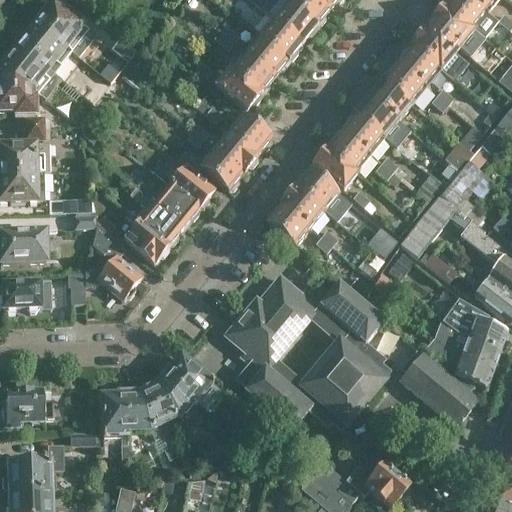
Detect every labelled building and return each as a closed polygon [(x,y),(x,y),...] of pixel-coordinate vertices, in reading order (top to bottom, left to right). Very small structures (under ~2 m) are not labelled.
[(253,0),(250,5),(261,14),(267,8),(257,0),(253,0)] [(315,0),(292,0),(288,6),(316,29),(330,12),(315,0)] [(315,0),(330,12),(340,0),(315,0)] [(468,0),(450,0),(444,8),(474,33),(488,16),(468,0)] [(468,0),(488,16),(501,0),(468,0)] [(261,14),(250,5),(244,12),(256,21),(261,14)] [(288,6),(274,23),(302,46),(316,29),(288,6)] [(53,7),(36,28),(71,56),(82,43),(77,38),(83,30),(74,24),(75,22),(63,13),(61,14),(53,7)] [(474,33),(444,8),(429,25),(461,51),(475,34),(474,33)] [(511,26),(503,19),(497,26),(509,35),(511,30),(511,26)] [(274,23),(260,40),(289,63),(302,46),(274,23)] [(36,28),(19,48),(49,72),(55,65),(60,69),(71,56),(36,28)] [(239,42),(228,32),(222,39),(233,48),(239,42)] [(424,32),(410,49),(440,74),(440,73),(442,74),(456,57),(424,32)] [(233,48),(222,39),(216,45),(227,55),(233,48)] [(260,40),(246,57),(275,80),(289,63),(260,40)] [(135,56),(119,43),(111,53),(127,67),(135,56)] [(19,48),(2,69),(37,97),(48,84),(43,79),(49,72),(19,48)] [(410,49),(396,66),(426,91),(440,74),(410,49)] [(233,73),(261,97),(275,80),(246,57),(233,73)] [(130,70),(147,83),(154,74),(137,61),(130,70)] [(200,66),(194,73),(206,82),(211,75),(200,66)] [(396,66),(382,84),(412,108),(420,98),(431,107),(430,108),(442,117),(442,116),(450,122),(455,116),(448,109),(437,99),(426,91),(396,66)] [(0,116),(14,116),(15,119),(33,119),(33,102),(31,102),(31,93),(2,69),(0,71),(0,116)] [(261,97),(233,73),(231,72),(216,90),(247,115),(261,97)] [(382,84),(368,101),(398,125),(412,108),(382,84)] [(84,87),(78,95),(93,107),(99,99),(84,87)] [(441,94),(437,99),(448,109),(453,103),(441,94)] [(93,107),(78,95),(70,105),(85,117),(93,107)] [(368,101),(354,118),(384,142),(398,125),(368,101)] [(511,111),(495,131),(509,143),(511,139),(511,111)] [(221,122),(210,113),(204,119),(216,129),(221,122)] [(340,135),(370,159),(380,167),(394,150),(384,142),(354,118),(340,135)] [(243,119),(228,136),(258,161),(273,143),(243,119)] [(44,122),(25,123),(25,133),(50,132),(49,124),(44,122)] [(103,134),(89,123),(81,132),(82,140),(92,147),(103,134)] [(414,128),(408,135),(419,144),(425,137),(414,128)] [(197,152),(208,139),(197,129),(185,143),(197,152)] [(482,139),(472,130),(459,146),(469,154),(482,139)] [(25,133),(23,133),(23,144),(50,143),(50,132),(25,133)] [(480,150),(480,151),(490,160),(490,159),(491,160),(505,143),(493,133),(480,149),(480,150)] [(340,135),(326,152),(356,176),(370,159),(340,135)] [(419,144),(408,135),(403,141),(414,150),(419,144)] [(228,136),(214,153),(244,178),(258,161),(228,136)] [(0,178),(43,177),(50,177),(49,149),(42,149),(23,150),(22,149),(6,150),(6,151),(0,151),(0,178)] [(480,151),(468,165),(478,173),(490,160),(480,151)] [(326,152),(312,170),(343,195),(357,177),(356,176),(326,152)] [(214,153),(200,170),(202,172),(230,195),(244,178),(214,153)] [(175,174),(166,185),(200,212),(215,194),(196,178),(202,172),(200,170),(185,157),(179,165),(185,170),(179,177),(175,174)] [(385,162),(380,169),(391,178),(396,171),(385,162)] [(478,173),(468,165),(439,199),(474,230),(484,222),(465,203),(472,196),(481,204),(495,186),(478,173)] [(391,178),(380,169),(374,175),(385,185),(391,178)] [(309,173),(295,191),(325,215),(338,198),(309,173)] [(43,177),(0,178),(0,206),(8,206),(8,208),(24,207),(24,205),(44,205),(43,177)] [(200,212),(166,185),(151,203),(185,231),(200,213),(199,213),(200,212)] [(295,191),(281,208),(311,232),(325,215),(295,191)] [(148,202),(135,192),(129,199),(142,209),(148,202)] [(410,235),(400,248),(417,262),(449,223),(460,231),(459,232),(465,236),(461,242),(496,269),(489,279),(486,284),(487,284),(511,303),(511,267),(503,261),(505,258),(499,254),(482,240),(482,238),(476,233),(477,232),(474,230),(439,199),(433,193),(412,221),(407,217),(400,227),(410,235)] [(358,196),(352,203),(364,212),(369,205),(358,196)] [(91,203),(66,205),(67,216),(75,216),(93,216),(91,203)] [(140,225),(170,249),(185,231),(151,203),(136,222),(140,225)] [(281,208),(267,225),(296,250),(311,232),(281,208)] [(96,232),(93,216),(75,216),(75,233),(96,232)] [(508,232),(498,224),(492,231),(502,239),(508,232)] [(170,249),(140,225),(124,244),(154,268),(170,249)] [(126,266),(120,262),(127,253),(98,230),(92,250),(104,260),(93,273),(90,270),(85,277),(85,290),(95,289),(100,283),(124,303),(142,283),(124,268),(126,266)] [(331,251),(336,245),(325,235),(320,242),(331,251)] [(43,237),(9,239),(0,239),(0,257),(0,268),(45,266),(43,237)] [(331,251),(320,242),(314,248),(326,258),(331,251)] [(413,266),(401,258),(387,277),(399,286),(413,266)] [(456,278),(431,258),(423,268),(448,288),(456,278)] [(383,275),(381,278),(382,279),(375,289),(386,297),(393,287),(388,283),(390,281),(383,275)] [(246,357),(243,361),(252,369),(239,385),(246,391),(242,396),(291,436),(308,416),(328,433),(331,428),(340,436),(390,376),(388,374),(394,367),(387,361),(385,364),(364,347),(382,324),(362,307),(338,287),(320,309),(304,296),(300,300),(280,283),(260,307),(256,304),(227,340),(246,357)] [(511,303),(487,284),(474,301),(508,328),(511,319),(511,303)] [(49,287),(38,287),(1,289),(2,316),(40,314),(39,311),(49,311),(49,287)] [(76,292),(76,305),(84,305),(84,291),(76,292)] [(441,327),(457,336),(466,341),(467,341),(499,355),(506,336),(493,330),(495,327),(488,321),(457,302),(441,327)] [(440,326),(434,344),(446,354),(492,375),(499,355),(467,341),(466,341),(457,336),(441,327),(440,326)] [(434,344),(426,351),(435,360),(457,369),(452,380),(454,381),(451,384),(467,398),(473,389),(486,395),(492,375),(446,354),(434,344)] [(417,356),(401,375),(406,379),(400,386),(453,431),(475,405),(467,398),(451,384),(417,356)] [(162,378),(192,403),(196,407),(213,387),(181,361),(180,363),(176,362),(162,378)] [(155,387),(146,392),(164,427),(180,419),(192,403),(162,378),(155,387)] [(137,396),(127,397),(128,434),(149,433),(155,445),(161,441),(167,452),(163,454),(169,465),(180,459),(173,446),(168,435),(167,434),(164,427),(146,392),(137,396)] [(5,396),(5,402),(6,426),(7,426),(7,430),(20,429),(20,425),(52,424),(51,406),(42,406),(42,395),(5,396)] [(128,434),(127,397),(106,397),(104,401),(101,401),(102,442),(128,440),(128,434)] [(261,427),(250,418),(241,429),(249,436),(261,427)] [(174,432),(168,435),(173,446),(180,442),(174,432)] [(70,451),(95,451),(95,438),(70,438),(70,451)] [(274,453),(261,447),(249,461),(246,477),(265,481),(268,469),(270,468),(274,453)] [(9,496),(9,497),(52,496),(55,496),(54,479),(49,479),(49,475),(63,475),(62,451),(48,451),(48,465),(32,465),(32,468),(8,468),(9,479),(7,479),(3,481),(3,494),(8,496),(9,496)] [(297,464),(281,451),(272,462),(287,474),(297,464)] [(129,452),(121,452),(121,467),(133,466),(132,461),(129,452)] [(331,473),(312,457),(308,461),(301,494),(321,511),(322,511),(349,511),(352,506),(350,505),(358,496),(377,511),(380,511),(383,509),(386,511),(390,511),(395,507),(408,492),(376,465),(365,477),(358,471),(353,478),(338,465),(331,473)] [(511,511),(511,465),(507,464),(491,511),(511,511)] [(204,511),(209,490),(192,487),(187,509),(200,511),(204,511)] [(130,511),(134,495),(119,492),(114,511),(130,511)] [(52,511),(52,496),(9,497),(9,511),(52,511)]
